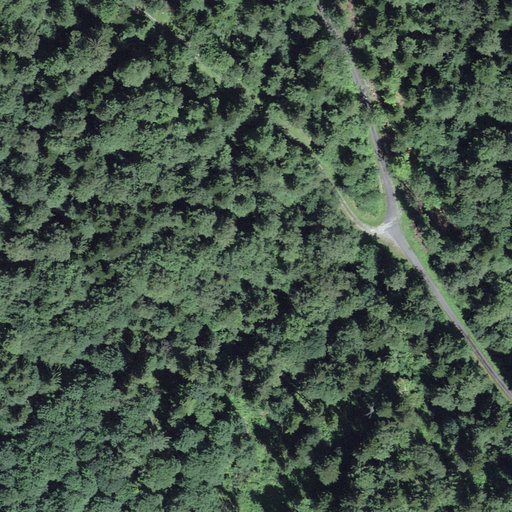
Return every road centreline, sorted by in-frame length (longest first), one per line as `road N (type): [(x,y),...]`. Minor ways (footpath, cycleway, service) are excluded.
road 1 (track): [(332,0),(373,174),(453,314),(511,395)]
road 2 (track): [(423,263),(358,221),(323,168),(133,0)]
